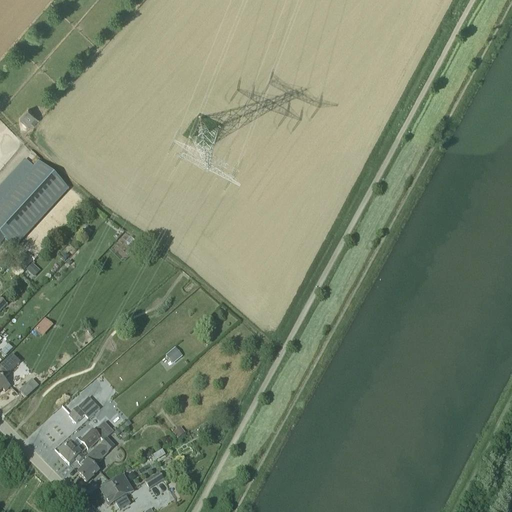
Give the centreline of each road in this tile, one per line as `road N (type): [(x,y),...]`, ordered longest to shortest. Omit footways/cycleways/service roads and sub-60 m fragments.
road 1 (unclassified): [(195,511),(474,0)]
road 2 (residential): [(0,424),(89,511)]
